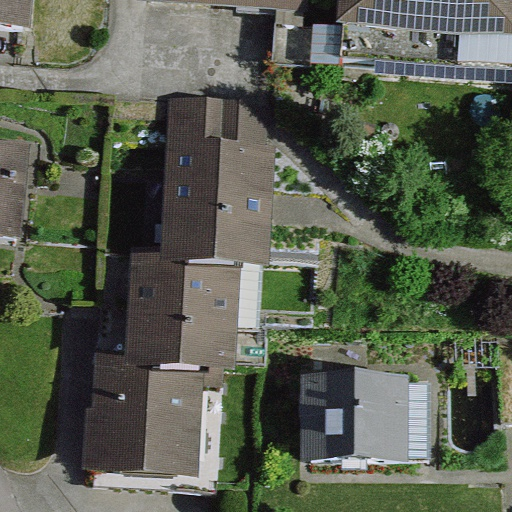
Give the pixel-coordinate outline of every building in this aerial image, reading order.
[(38,0),(0,0),(0,34),(36,37),(38,0)] [(303,0),(179,0),(303,10),(303,0)] [(511,0),(347,0),(343,59),(511,71),(511,0)] [(242,113),(178,109),(170,260),(141,258),(135,360),(103,358),(97,466),(193,471),(199,362),(229,363),(235,254),(260,255),(267,143),(242,113)] [(31,155),(0,153),(0,243),(25,245),(31,155)] [(404,381),(309,380),(308,457),(403,458),(404,381)]
